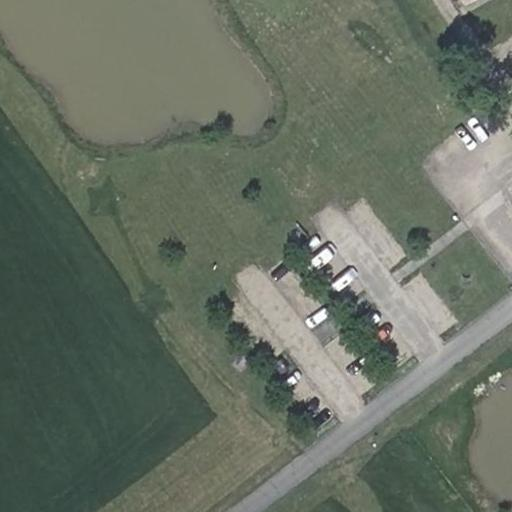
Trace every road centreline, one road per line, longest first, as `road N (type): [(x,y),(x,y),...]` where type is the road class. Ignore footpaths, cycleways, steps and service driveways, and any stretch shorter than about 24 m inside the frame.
road 1 (unclassified): [(257,511),(511,318)]
road 2 (unclassified): [(511,237),(461,170),(503,140)]
